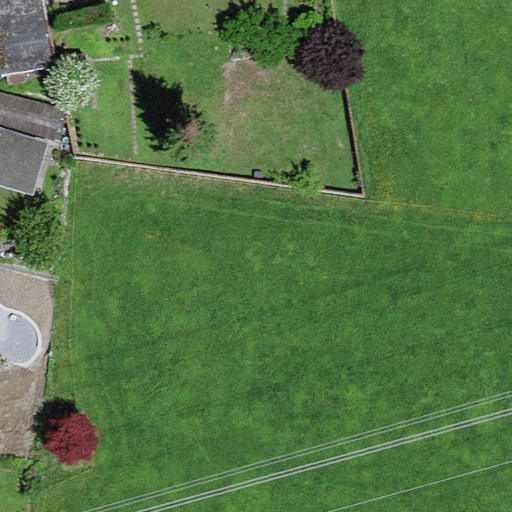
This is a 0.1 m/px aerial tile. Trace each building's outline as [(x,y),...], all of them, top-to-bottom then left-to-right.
[(39,0),(0,0),(0,75),(52,66),(39,0)] [(66,109),(0,94),(0,125),(59,140),(66,109)] [(0,182),(31,192),(45,145),(0,131),(0,182)] [(29,292),(0,285),(0,382),(8,385),(11,369),(26,304),(29,292)] [(53,310),(26,304),(11,369),(50,377),(53,310)]
